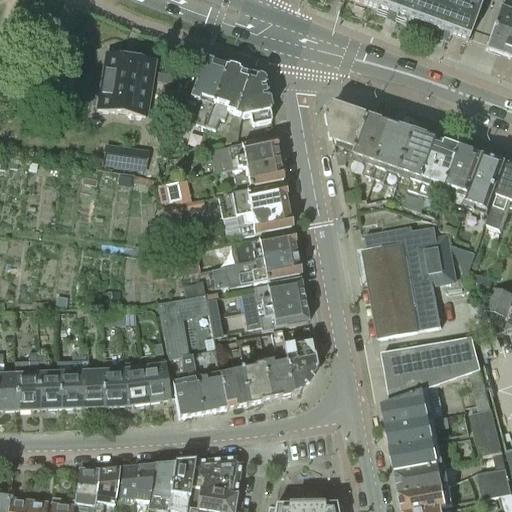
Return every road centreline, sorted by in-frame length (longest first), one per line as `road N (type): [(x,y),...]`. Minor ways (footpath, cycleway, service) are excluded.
road 1 (tertiary): [(356,414),(279,43)]
road 2 (tertiary): [(269,430),(0,447)]
road 3 (primary): [(493,107),(273,19)]
road 4 (primary): [(279,43),(493,107)]
road 5 (primary): [(153,0),(279,43)]
